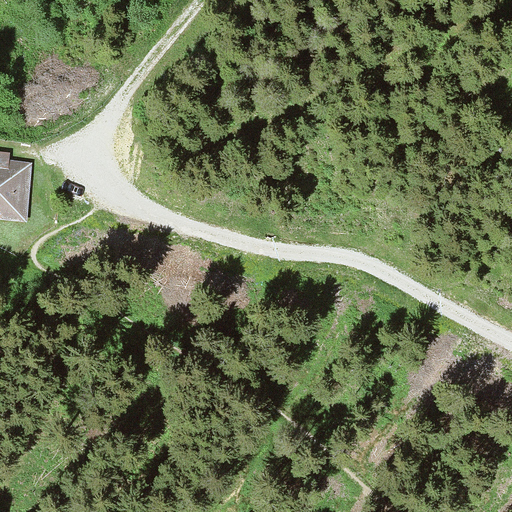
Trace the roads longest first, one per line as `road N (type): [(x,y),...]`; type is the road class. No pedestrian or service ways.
road 1 (track): [(411,511),(375,493),(271,404),(39,266),(34,247),(111,194)]
road 2 (track): [(511,346),(374,268),(234,243),(111,194)]
road 3 (track): [(111,194),(112,113),(130,78),(195,0)]
